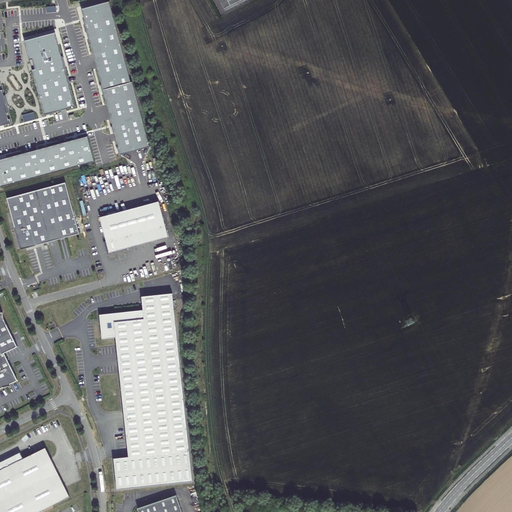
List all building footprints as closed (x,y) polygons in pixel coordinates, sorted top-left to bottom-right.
[(131,82),(109,1),(82,9),(121,155),(150,147),(133,81),(131,82)] [(56,6),(45,7),(46,14),(54,13),(57,13),(56,6)] [(55,32),(25,41),(44,114),(75,106),(55,32)] [(0,126),(12,123),(0,79),(0,126)] [(34,113),(23,115),(25,122),(35,119),(34,113)] [(0,159),(0,183),(1,186),(95,161),(88,136),(0,159)] [(68,183),(9,198),(22,249),(81,234),(68,183)] [(161,204),(102,218),(111,252),(125,249),(169,238),(161,204)] [(193,480),(171,293),(141,296),(142,310),(112,313),(113,314),(101,315),(101,323),(100,323),(102,338),(116,337),(129,456),(114,458),(117,489),(193,480)] [(1,312),(0,310),(0,388),(5,387),(12,385),(11,383),(18,380),(12,368),(5,353),(18,346),(4,319),(6,318),(1,312)] [(21,453),(0,462),(0,467),(1,470),(0,470),(0,511),(39,511),(71,497),(66,487),(47,448),(24,459),(21,453)] [(181,511),(176,496),(138,508),(138,511),(181,511)]
